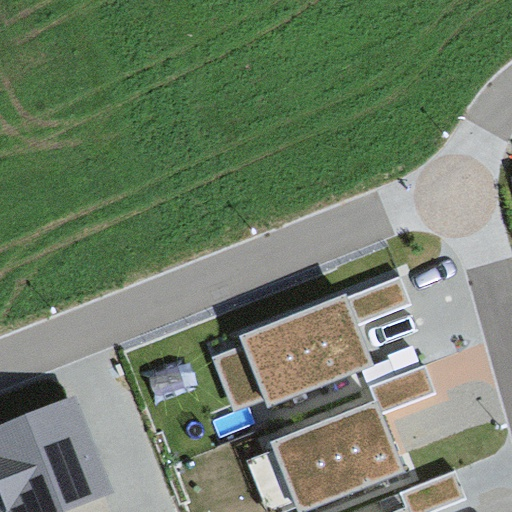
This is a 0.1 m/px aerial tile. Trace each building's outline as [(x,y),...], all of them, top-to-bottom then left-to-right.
[(401,277),(350,298),(361,324),(412,303),(401,277)] [(216,357),(237,407),(268,394),(272,405),(376,363),(361,324),(350,298),(348,293),(241,337),(244,346),(216,357)] [(421,366),(370,387),(377,405),(380,413),(432,392),(421,366)] [(0,494),(7,511),(64,511),(115,491),(76,395),(0,425),(0,494)] [(280,511),(299,505),(302,511),(403,472),(380,413),(377,405),(276,443),(278,450),(252,461),(272,511),(280,511)] [(453,472),(402,492),(409,509),(409,511),(428,511),(464,498),(453,472)]
